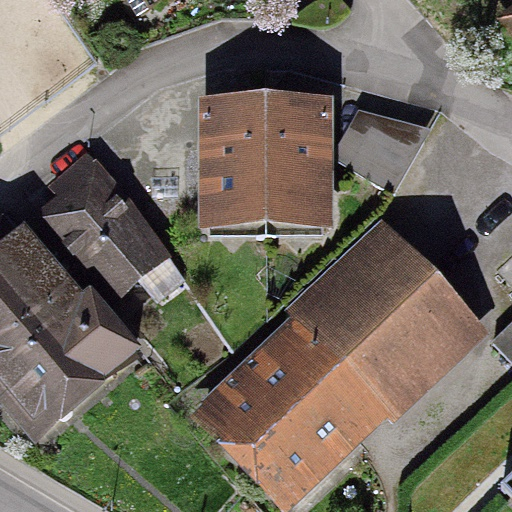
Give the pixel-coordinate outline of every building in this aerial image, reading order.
[(268,231),(267,99),(197,100),(198,231),(268,231)] [(267,99),(268,231),(329,230),(328,99),(267,99)] [(432,136),(362,117),(344,170),(393,197),(432,136)] [(26,209),(109,311),(172,260),(88,158),(26,209)] [(109,311),(26,209),(0,229),(0,403),(36,447),(147,357),(109,311)] [(297,511),(482,325),(378,222),(186,417),(283,511),(297,511)] [(511,313),(484,341),(511,369),(511,313)]
